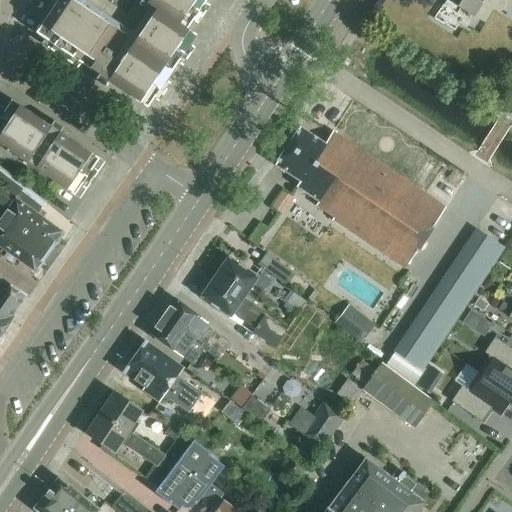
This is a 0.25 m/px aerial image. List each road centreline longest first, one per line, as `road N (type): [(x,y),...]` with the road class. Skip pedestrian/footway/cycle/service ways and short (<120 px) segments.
road 1 (tertiary): [(10,474),(197,198)]
road 2 (residential): [(155,170),(0,399)]
road 3 (residential): [(155,170),(0,63)]
road 4 (tertiary): [(197,198),(276,82)]
